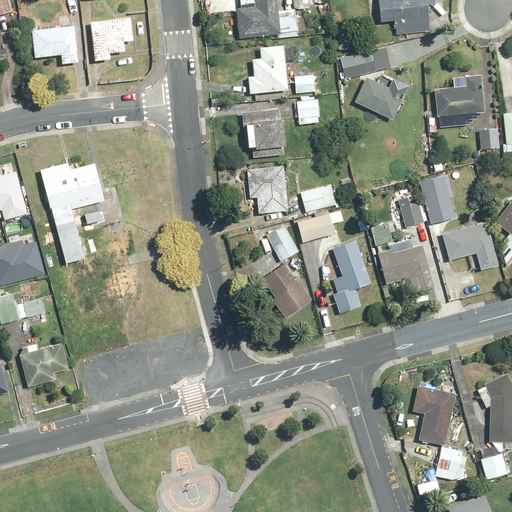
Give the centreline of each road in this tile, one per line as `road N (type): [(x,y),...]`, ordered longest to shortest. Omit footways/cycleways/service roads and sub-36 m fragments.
road 1 (residential): [(185,102),(197,219),(239,384)]
road 2 (residential): [(0,447),(239,384)]
road 3 (residential): [(0,123),(185,102)]
road 4 (residential): [(343,359),(511,313)]
road 5 (residential): [(343,359),(395,511)]
